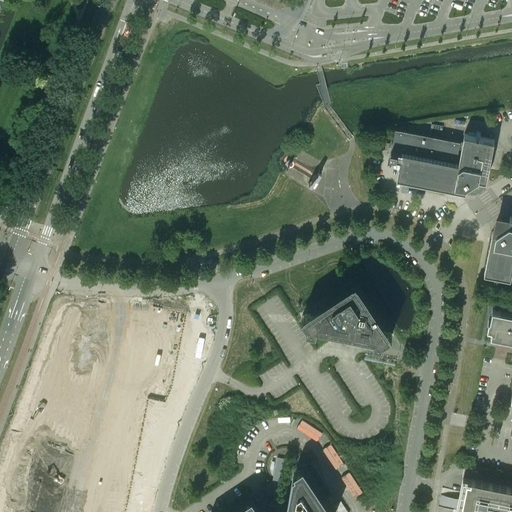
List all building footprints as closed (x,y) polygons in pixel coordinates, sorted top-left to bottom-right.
[(392,142),(389,156),(400,158),(397,177),(404,178),(446,187),(463,190),(466,191),(466,190),(475,192),(484,186),(485,180),(486,180),(494,139),(464,133),(463,141),(395,127),(392,142)] [(492,231),(484,271),(496,274),(499,274),(511,277),(511,269),(511,216),(510,216),(509,219),(507,218),(504,218),(502,219),(502,218),(501,218),(500,218),(499,218),(499,219),(498,219),(498,220),(498,221),(498,222),(496,223),(495,231),(492,231)] [(307,323),(306,327),(317,329),(318,331),(338,335),(337,336),(351,338),(352,338),(371,342),(373,341),(383,343),(384,338),(393,333),(356,278),(302,314),(307,323)] [(0,511),(122,511),(133,458),(132,458),(145,392),(166,396),(182,316),(93,298),(91,304),(75,301),(71,321),(68,321),(59,366),(50,365),(39,418),(36,432),(50,435),(45,455),(15,449),(6,490),(3,489),(0,501),(0,511)] [(511,312),(492,309),(490,320),(489,320),(487,328),(492,329),(490,336),(511,339),(511,392),(511,398),(511,312)] [(277,455),(272,484),(268,483),(266,492),(276,494),(284,457),(277,455)] [(335,511),(329,503),(330,501),(328,501),(304,464),(294,471),(295,473),(293,475),(286,509),(264,505),(259,503),(253,494),(226,511),(335,511)] [(511,511),(511,486),(472,479),(472,478),(463,476),(455,511),(511,511)]
